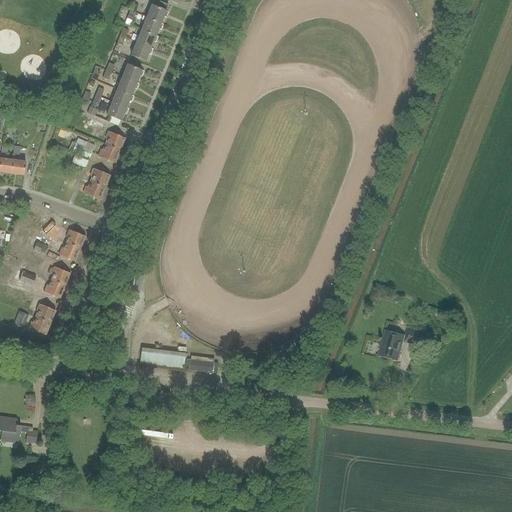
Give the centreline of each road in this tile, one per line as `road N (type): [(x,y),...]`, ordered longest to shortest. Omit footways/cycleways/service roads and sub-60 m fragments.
road 1 (unclassified): [(511,429),(55,372)]
road 2 (residential): [(110,228),(213,0)]
road 3 (residential): [(55,372),(110,228)]
